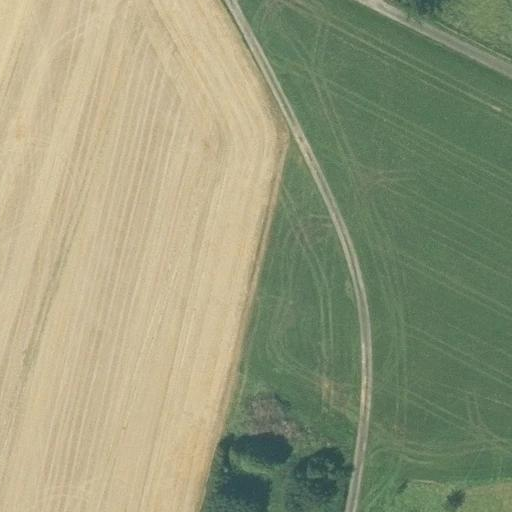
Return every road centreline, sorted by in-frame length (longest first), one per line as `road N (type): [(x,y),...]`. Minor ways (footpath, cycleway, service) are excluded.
road 1 (track): [(230,0),(316,172),(357,282),(366,367),(350,511)]
road 2 (track): [(367,0),(511,72)]
